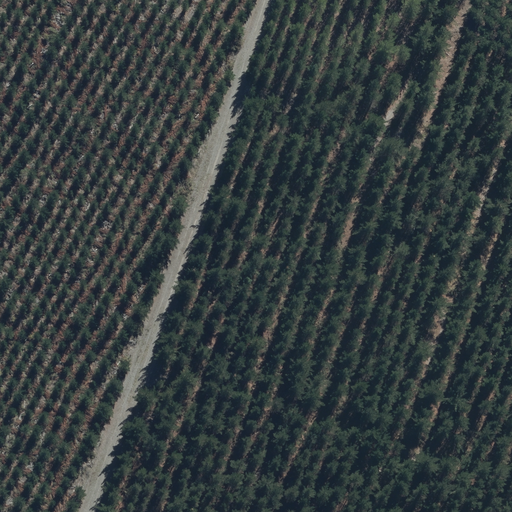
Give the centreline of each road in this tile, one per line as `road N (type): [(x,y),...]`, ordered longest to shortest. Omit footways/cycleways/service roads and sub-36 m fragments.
road 1 (track): [(437,0),(379,133),(384,186),(430,258),(429,392),(395,439),(274,490),(269,511)]
road 2 (track): [(266,0),(86,511)]
road 3 (track): [(131,374),(511,482)]
